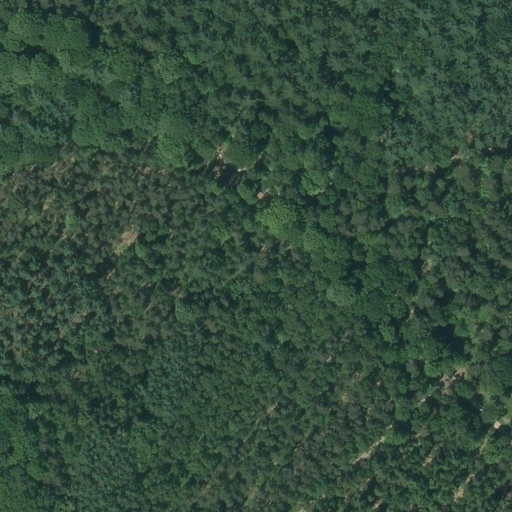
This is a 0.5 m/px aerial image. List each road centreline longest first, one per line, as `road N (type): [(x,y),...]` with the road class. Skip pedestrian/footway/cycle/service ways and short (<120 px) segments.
road 1 (track): [(383,294),(307,217),(140,118)]
road 2 (track): [(378,0),(383,294)]
road 3 (track): [(511,144),(382,173),(287,205)]
road 4 (track): [(51,50),(244,0)]
road 5 (track): [(383,294),(511,440)]
